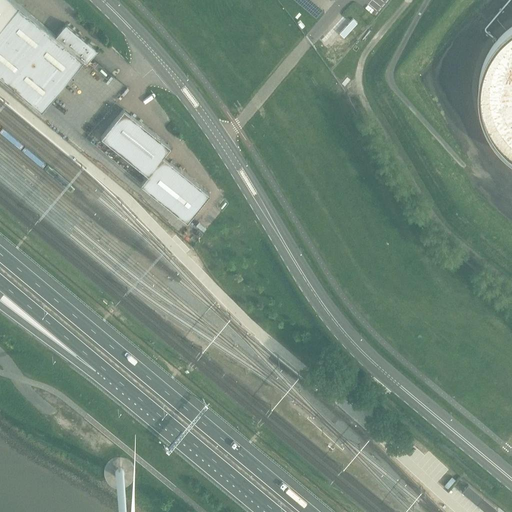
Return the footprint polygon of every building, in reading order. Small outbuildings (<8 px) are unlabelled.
[(97,50),(66,24),(55,36),(12,0),(0,0),(0,75),(41,110),(83,60),(86,62),(91,57),(97,50)] [(373,0),(357,0),(356,1),(375,17),(382,7),(373,0)] [(477,105),(482,122),(491,138),(503,151),(511,157),(511,23),(508,26),(495,38),(485,53),(478,70),(475,87),(477,105)] [(163,156),(170,146),(123,109),(101,137),(148,174),(163,156)] [(209,193),(163,156),(148,174),(140,184),(187,221),(209,193)] [(337,390),(352,404),(360,396),(356,391),(355,393),(352,390),(353,389),(346,382),(337,390)] [(462,492),(478,506),(485,511),(495,511),(498,510),(468,485),(462,492)]
